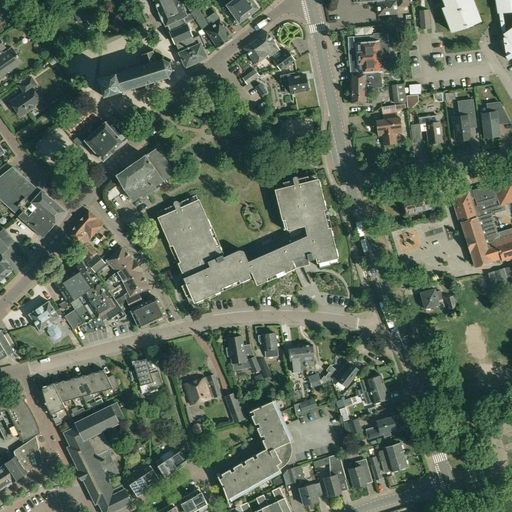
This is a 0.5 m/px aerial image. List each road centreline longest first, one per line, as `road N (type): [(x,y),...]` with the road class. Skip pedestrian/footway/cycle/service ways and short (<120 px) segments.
road 1 (residential): [(87,196),(201,71),(281,9),(307,0)]
road 2 (residential): [(180,329),(259,316),(387,321)]
road 3 (secondary): [(350,185),(310,0)]
road 4 (residential): [(350,185),(511,157)]
road 5 (residential): [(87,196),(163,291),(180,329)]
road 6 (residential): [(29,368),(180,329)]
road 7 (secondary): [(447,482),(407,357)]
road 8 (residential): [(0,306),(74,212)]
